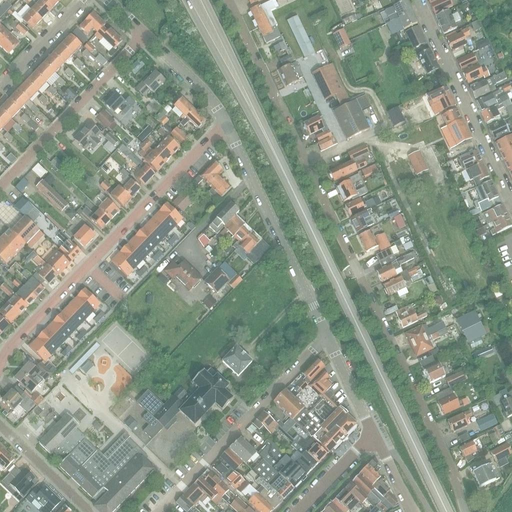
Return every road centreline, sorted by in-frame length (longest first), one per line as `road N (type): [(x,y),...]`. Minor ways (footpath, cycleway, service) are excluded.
road 1 (residential): [(464,511),(449,464),(228,0)]
road 2 (secondary): [(446,511),(211,31)]
road 3 (residential): [(0,362),(226,126)]
road 4 (residential): [(159,511),(326,336)]
road 5 (tertiary): [(326,336),(226,126)]
road 6 (residential): [(415,0),(511,205)]
road 7 (residential): [(144,34),(0,186)]
road 8 (tertiary): [(226,126),(144,34)]
road 9 (residential): [(86,511),(0,425)]
